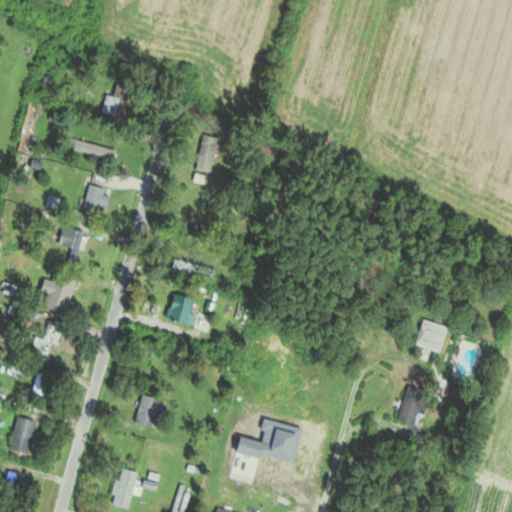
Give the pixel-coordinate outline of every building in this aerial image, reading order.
[(133,88),(119,83),(108,117),(122,122),(133,88)] [(104,186),(88,184),(85,209),(101,211),(104,186)] [(203,189),(190,190),(192,212),(205,211),(203,189)] [(60,243),(72,247),(66,263),(74,266),(85,232),(66,225),(60,243)] [(215,268),(174,259),(172,268),(213,277),(215,268)] [(42,291),(66,303),(76,283),(52,271),(42,291)] [(30,352),(45,359),(53,342),(55,343),(60,332),(54,330),(57,323),(45,318),(30,352)] [(442,351),(449,325),(423,318),(415,344),(442,351)] [(398,420),(418,428),(431,393),(410,385),(398,420)] [(160,428),(166,401),(142,395),(135,421),(160,428)] [(29,453),(36,420),(17,416),(10,449),(29,453)] [(111,504),(130,508),(137,471),(119,468),(111,504)] [(3,496),(16,499),(23,474),(9,470),(3,496)]
